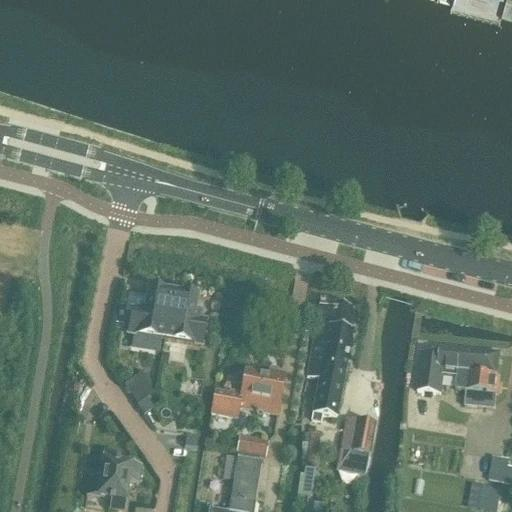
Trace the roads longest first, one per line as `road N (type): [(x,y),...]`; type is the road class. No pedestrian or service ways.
road 1 (secondary): [(131,177),(511,274)]
road 2 (residential): [(131,177),(92,368),(168,477),(162,511)]
road 3 (secondary): [(0,141),(131,177)]
